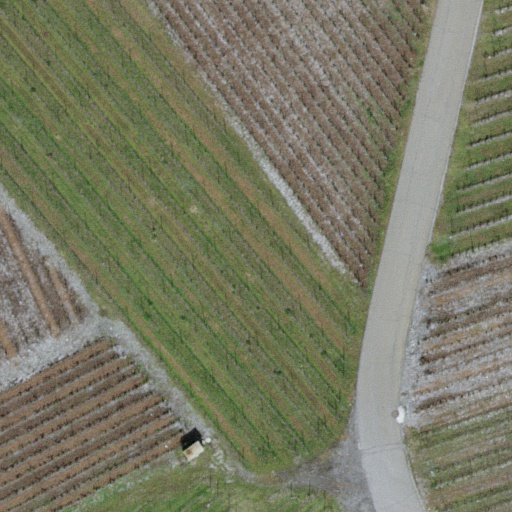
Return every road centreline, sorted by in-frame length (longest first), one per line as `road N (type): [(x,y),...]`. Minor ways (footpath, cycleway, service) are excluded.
road 1 (residential): [(461,0),(384,349),(380,457),(400,511)]
road 2 (track): [(0,190),(249,487),(380,457)]
road 3 (track): [(109,319),(0,381)]
